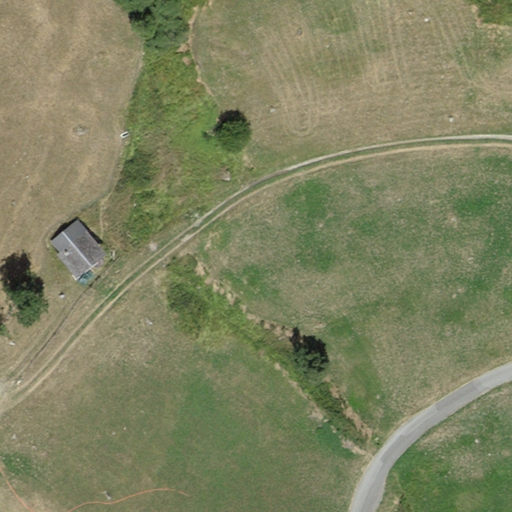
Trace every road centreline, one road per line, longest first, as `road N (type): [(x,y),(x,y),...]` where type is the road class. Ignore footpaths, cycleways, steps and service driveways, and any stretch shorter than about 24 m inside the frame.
road 1 (track): [(511,145),(379,149),(256,187),(145,270),(0,411)]
road 2 (unclassified): [(362,511),(398,444),(431,415),(511,371)]
